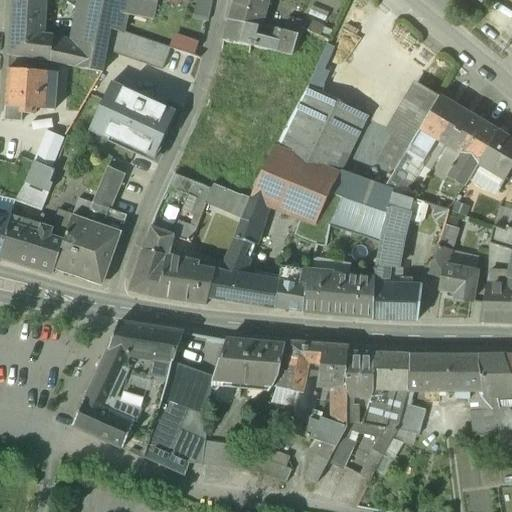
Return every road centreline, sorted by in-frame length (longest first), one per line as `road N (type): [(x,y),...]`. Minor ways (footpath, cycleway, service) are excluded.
road 1 (secondary): [(511,339),(301,330),(112,307)]
road 2 (residential): [(112,307),(202,89),(222,0)]
